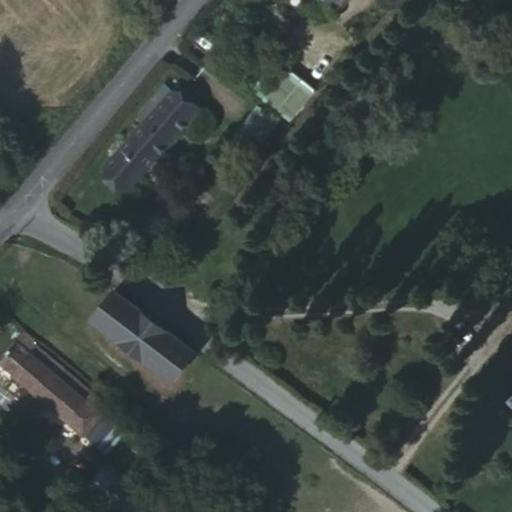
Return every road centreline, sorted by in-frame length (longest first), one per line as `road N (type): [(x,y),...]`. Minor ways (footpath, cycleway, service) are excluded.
road 1 (tertiary): [(185,0),(0,222)]
road 2 (unknown): [(468,308),(482,328),(477,358),(385,477)]
